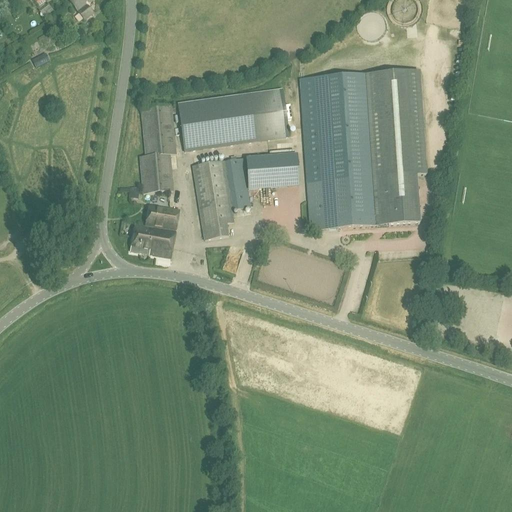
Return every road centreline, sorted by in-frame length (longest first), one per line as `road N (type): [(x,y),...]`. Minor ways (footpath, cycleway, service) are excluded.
road 1 (tertiary): [(511,382),(205,283),(130,272)]
road 2 (unknown): [(332,324),(365,250),(413,239),(425,219),(438,144),(428,69)]
road 3 (unclassified): [(98,238),(129,0)]
